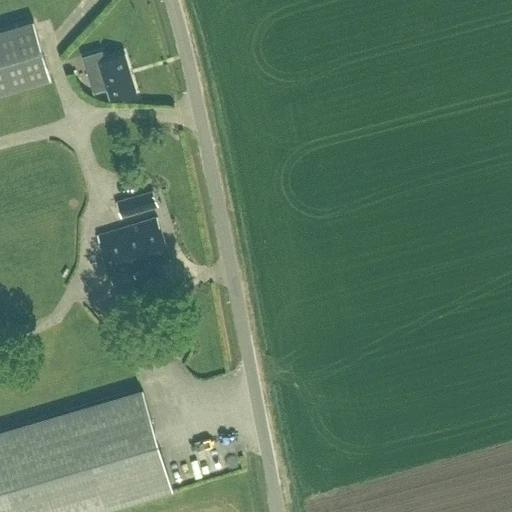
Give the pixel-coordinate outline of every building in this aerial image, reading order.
[(0,92),(50,77),(33,20),(0,29),(0,92)] [(103,58),(100,51),(83,57),(94,91),(106,87),(110,97),(135,89),(124,52),(103,58)] [(0,186),(0,227),(86,209),(77,170),(0,186)] [(157,206),(152,189),(116,200),(121,217),(157,206)] [(169,257),(156,215),(97,233),(112,283),(133,276),(131,269),(136,267),(143,290),(169,282),(162,259),(169,257)] [(14,241),(21,259),(34,254),(28,236),(14,241)] [(33,287),(15,242),(2,247),(31,318),(59,307),(48,281),(33,287)] [(0,428),(0,511),(89,511),(171,488),(142,386),(0,428)] [(189,480),(209,476),(207,464),(187,467),(189,480)]
